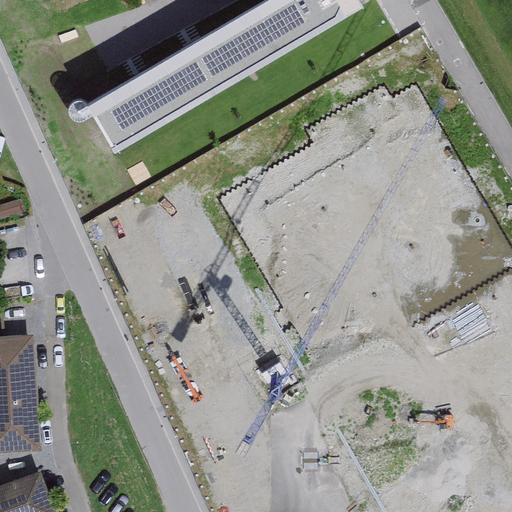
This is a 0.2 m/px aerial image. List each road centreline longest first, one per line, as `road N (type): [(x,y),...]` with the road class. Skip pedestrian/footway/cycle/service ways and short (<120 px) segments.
road 1 (residential): [(299,0),(400,296),(409,344),(387,410),(303,511)]
road 2 (residential): [(0,104),(44,219),(58,447),(82,511)]
